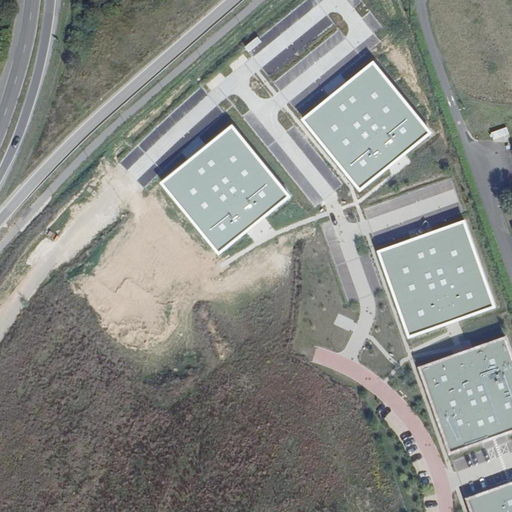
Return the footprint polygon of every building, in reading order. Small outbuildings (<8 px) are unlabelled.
[(250,54),(263,43),(257,36),(244,46),(250,54)] [(428,133),(374,66),(307,120),(361,187),(428,133)] [(493,139),(508,134),(506,127),(491,132),(493,139)] [(287,196),(233,129),(166,183),(220,250),(287,196)] [(414,241),(384,252),(413,330),(448,317),(450,321),(457,318),(455,314),(491,302),(463,223),(433,234),(434,236),(429,238),(420,241),(415,243),(414,241)] [(339,323),(333,337),(347,342),(352,328),(339,323)] [(453,358),(423,368),(452,447),(487,434),(489,438),(496,435),(494,431),(511,424),(511,369),(502,340),(472,351),(472,353),(467,355),(459,358),(454,360),(453,358)] [(501,491),(471,501),(475,511),(511,511),(511,488),(507,491),(502,492),(501,491)]
